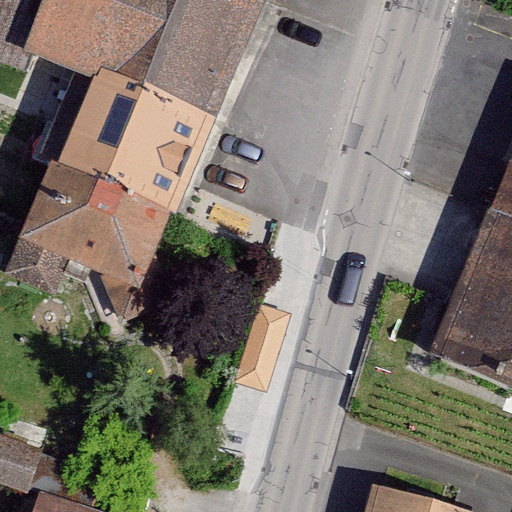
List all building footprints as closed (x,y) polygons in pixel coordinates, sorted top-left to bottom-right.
[(84,86),(211,136),(263,0),(0,0),(0,73),(22,82),(28,64),(84,86)] [(211,136),(84,86),(46,182),(173,232),(211,136)] [(511,171),(490,227),(511,235),(511,171)] [(66,278),(102,292),(119,336),(173,316),(157,273),(173,232),(46,182),(3,291),(53,310),(66,278)] [(511,235),(490,227),(435,363),(511,393),(511,235)] [(44,451),(0,436),(0,488),(28,498),(44,451)] [(100,511),(41,492),(34,511),(100,511)]
